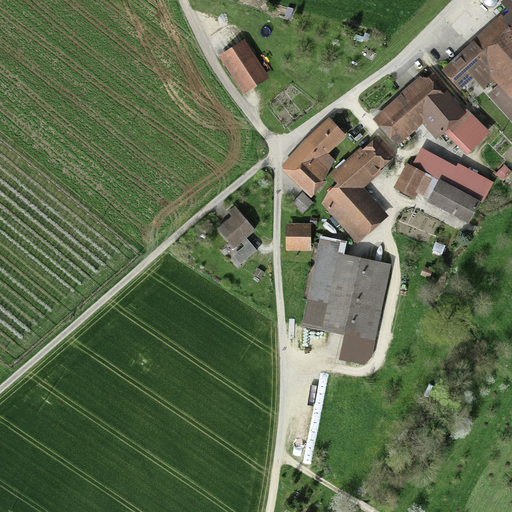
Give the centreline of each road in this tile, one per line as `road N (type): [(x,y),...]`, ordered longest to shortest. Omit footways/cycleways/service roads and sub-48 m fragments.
road 1 (track): [(278,151),(0,390)]
road 2 (track): [(278,455),(278,151)]
road 3 (residential): [(278,151),(401,57),(458,0)]
road 4 (track): [(183,0),(222,78),(278,151)]
